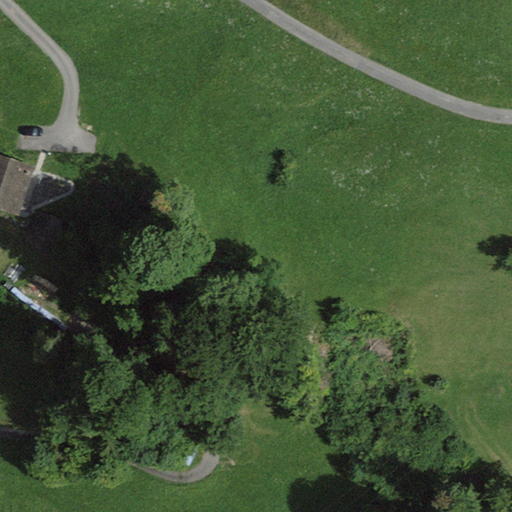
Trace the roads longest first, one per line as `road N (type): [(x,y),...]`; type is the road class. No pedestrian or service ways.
road 1 (track): [(12,246),(202,427),(213,448),(207,464),(173,475),(63,437),(0,429)]
road 2 (track): [(247,0),(449,104),(511,115)]
road 3 (track): [(67,142),(73,70),(2,0)]
